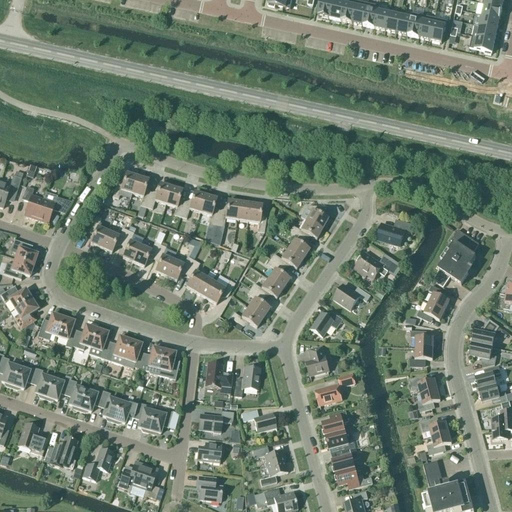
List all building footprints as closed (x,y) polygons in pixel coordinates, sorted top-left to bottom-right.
[(268,0),(268,6),(268,8),(274,9),(275,7),(290,11),(292,0),(268,0)] [(333,3),(322,0),(318,18),(329,21),(333,3)] [(343,0),(333,0),(333,3),(329,21),(341,23),(345,0),(343,0)] [(357,3),(345,0),(341,23),(352,25),(357,3)] [(504,0),(485,0),(484,6),(502,10),(504,0)] [(368,5),(357,3),(352,25),(363,28),(368,5)] [(379,8),(368,5),(363,28),(375,30),(378,13),(379,8)] [(502,10),(484,6),(481,18),(499,22),(502,10)] [(389,15),(378,13),(375,30),(385,33),(389,15)] [(400,17),(389,15),(385,33),(396,35),(400,17)] [(423,18),(412,15),(411,20),(407,38),(418,40),(423,18)] [(411,20),(400,17),(396,35),(407,38),(411,20)] [(435,20),(423,18),(418,40),(430,43),(435,20)] [(499,22),(481,18),(479,28),(497,32),(499,22)] [(446,23),(435,20),(430,43),(441,45),(446,23)] [(497,32),(479,28),(475,27),(472,39),(494,44),(497,32)] [(494,44),(472,39),(469,50),(485,54),(484,56),(491,57),(491,54),(492,55),(494,44)] [(0,184),(0,209),(3,211),(6,200),(14,203),(23,175),(16,173),(14,178),(13,178),(9,188),(0,184)] [(132,196),(137,179),(126,175),(122,187),(116,186),(112,199),(118,201),(121,193),(132,196)] [(151,195),(145,193),(148,182),(137,179),(132,196),(143,200),(140,208),(146,210),(151,195)] [(157,197),(151,195),(146,210),(152,212),(155,203),(166,207),(171,189),(160,186),(157,197)] [(43,202),(31,198),(33,192),(26,189),(22,202),(29,204),(24,218),(36,222),(43,202)] [(180,219),(184,205),(179,204),(182,193),(171,189),(166,207),(177,210),(174,218),(180,219)] [(48,226),(52,212),(59,214),(63,202),(57,199),(57,198),(45,194),(43,202),(36,222),(48,226)] [(200,215),(205,197),(194,194),(190,207),(184,205),(180,219),(186,221),(189,212),(200,215)] [(216,228),(219,214),(213,213),(216,201),(205,197),(200,215),(211,219),(208,227),(216,228)] [(242,223),(245,205),(227,203),(226,215),(219,214),(216,228),(224,229),(225,221),(242,223)] [(245,205),(242,223),(259,226),(258,234),(264,235),(266,221),(260,220),(262,208),(245,205)] [(306,223),(322,231),(328,221),(319,216),(320,214),(324,214),(324,208),(309,207),(307,211),(311,213),(306,223)] [(101,251),(108,234),(97,229),(101,221),(95,219),(90,232),(95,234),(90,246),(101,251)] [(412,236),(415,228),(396,222),(393,230),(382,227),(377,242),(400,249),(404,234),(412,236)] [(316,242),(322,231),(306,223),(301,232),(294,227),(290,232),(302,240),(305,236),(316,242)] [(122,246),(128,233),(122,230),(118,238),(108,234),(101,251),(111,255),(117,244),(122,246)] [(299,245),(302,240),(290,232),(287,237),(294,242),(287,252),(302,262),(309,252),(299,245)] [(461,286),(468,276),(465,274),(476,259),(472,257),(479,246),(458,232),(451,243),(454,245),(448,254),(451,255),(432,283),(443,290),(450,279),(461,287),(462,286),(461,286)] [(133,265),(141,248),(130,244),(134,235),(128,233),(122,246),(127,249),(122,260),(133,265)] [(213,240),(212,246),(219,248),(221,242),(213,240)] [(15,261),(35,268),(37,263),(36,260),(37,257),(30,254),(32,249),(14,242),(10,254),(17,256),(15,261)] [(154,260),(160,247),(155,245),(151,253),(141,248),(133,265),(144,269),(149,258),(154,260)] [(166,279),(173,262),(162,258),(166,250),(160,247),(154,260),(160,263),(155,274),(166,279)] [(252,252),(245,250),(243,257),(249,259),(252,252)] [(296,272),(302,262),(287,252),(281,261),(274,256),(270,261),(282,270),(285,265),(296,272)] [(379,265),(364,256),(354,271),(365,279),(367,276),(374,281),(373,281),(374,282),(378,275),(384,279),(393,266),(383,259),(379,265)] [(187,275),(193,262),(187,259),(183,267),(173,262),(166,279),(176,284),(181,272),(187,275)] [(34,274),(35,268),(15,261),(13,267),(7,265),(3,276),(21,282),(23,276),(29,279),(30,275),(34,274)] [(279,274),(282,270),(270,261),(267,266),(274,271),(268,281),(283,291),(289,281),(279,274)] [(186,289),(196,295),(205,280),(195,274),(199,266),(193,262),(187,275),(192,278),(186,289)] [(205,280),(196,295),(206,301),(215,285),(205,280)] [(276,301),(283,291),(268,281),(261,291),(254,286),(250,291),(262,299),(266,294),(276,301)] [(225,291),(215,285),(206,301),(216,307),(222,296),(228,299),(235,286),(229,283),(225,291)] [(511,287),(511,289),(508,289),(506,298),(500,297),(498,310),(504,311),(505,306),(511,307),(511,287)] [(15,312),(33,300),(30,295),(27,294),(25,292),(19,295),(15,288),(0,297),(5,304),(9,302),(15,312)] [(354,295),(343,288),(334,301),(351,313),(359,299),(367,304),(371,298),(358,290),(354,295)] [(429,306),(444,313),(449,303),(440,299),(443,293),(432,288),(429,294),(433,296),(429,306)] [(378,289),(373,296),(381,301),(386,294),(378,289)] [(259,304),(262,299),(250,291),(247,296),(254,301),(248,310),(263,320),(269,311),(259,304)] [(33,300),(15,312),(18,317),(14,319),(21,331),(36,322),(32,315),(37,311),(36,309),(36,305),(33,300)] [(440,323),(444,313),(429,306),(424,315),(419,313),(417,319),(428,324),(431,319),(440,323)] [(256,330),(263,320),(248,310),(241,320),(234,315),(230,320),(242,328),(246,323),(256,330)] [(343,322),(331,314),(327,319),(322,315),(311,332),(323,340),(331,328),(336,332),(343,322)] [(57,338),(64,318),(58,316),(55,317),(52,316),(49,323),(44,321),(37,339),(49,343),(51,337),(57,338)] [(71,350),(72,349),(76,336),(70,335),(74,324),(71,323),(69,320),(64,318),(57,338),(67,342),(65,348),(71,350)] [(220,330),(223,325),(218,321),(215,327),(220,330)] [(472,347),(492,350),(495,338),(495,334),(499,329),(490,322),(480,335),(475,334),(472,347)] [(90,350),(97,329),(92,327),(89,329),(85,328),(82,338),(76,336),(72,349),(83,352),(85,348),(90,350)] [(105,362),(110,348),(104,346),(108,335),(104,334),(103,331),(97,329),(90,350),(101,354),(99,360),(105,362)] [(508,336),(503,332),(500,336),(505,340),(508,336)] [(415,351),(433,351),(433,340),(423,340),(423,334),(411,333),(410,340),(416,340),(415,351)] [(122,368),(131,341),(125,339),(122,340),(119,339),(115,350),(110,348),(105,362),(122,368)] [(140,372),(144,359),(138,358),(141,347),(138,346),(137,343),(131,341),(122,368),(133,371),(134,370),(140,372)] [(490,358),(492,350),(472,347),(469,358),(483,361),(482,365),(483,370),(495,367),(496,359),(490,358)] [(159,371),(164,350),(158,349),(156,351),(152,350),(150,361),(144,359),(140,372),(148,374),(149,376),(158,378),(159,371)] [(325,360),(322,349),(309,353),(311,359),(312,359),(313,363),(306,365),(310,379),(311,384),(312,383),(310,379),(329,374),(325,359),(325,360)] [(159,371),(158,378),(175,382),(179,364),(173,362),(175,355),(172,355),(170,352),(164,350),(159,371)] [(432,362),(433,351),(415,351),(415,361),(410,361),(410,370),(422,370),(422,362),(432,362)] [(11,390),(18,370),(8,366),(9,362),(3,360),(0,368),(0,372),(5,374),(1,384),(4,385),(6,388),(11,390)] [(96,366),(94,372),(100,374),(102,368),(96,366)] [(230,397),(230,390),(232,377),(222,375),(223,368),(207,366),(205,389),(219,390),(219,395),(230,397)] [(33,383),(37,371),(31,369),(29,373),(18,370),(11,390),(17,392),(20,391),(23,392),(27,381),(33,383)] [(479,393),(496,388),(494,381),(501,379),(498,369),(486,372),(488,377),(475,380),(479,393)] [(258,392),(260,372),(244,370),(243,384),(236,383),(234,399),(241,400),(242,390),(258,392)] [(45,402),(52,381),(41,377),(43,373),(37,371),(33,383),(38,385),(35,396),(38,397),(40,400),(45,402)] [(354,386),(352,377),(338,380),(340,387),(348,385),(349,388),(354,386)] [(420,397),(437,393),(434,382),(425,384),(423,379),(409,382),(412,392),(419,391),(420,397)] [(67,394),(71,382),(65,380),(63,385),(52,381),(45,402),(51,404),(54,402),(57,403),(61,392),(67,394)] [(79,413),(86,392),(75,389),(77,384),(71,382),(67,394),(72,396),(69,407),(72,408),(73,411),(79,413)] [(321,413),(320,408),(341,403),(337,388),(316,393),(321,413)] [(496,388),(479,393),(482,405),(494,401),(496,407),(501,405),(508,404),(505,394),(498,395),(496,388)] [(100,406),(104,394),(98,392),(97,396),(86,392),(79,413),(84,415),(88,414),(91,415),(94,404),(100,406)] [(437,393),(420,397),(422,403),(417,405),(420,415),(432,412),(430,406),(440,403),(437,393)] [(113,425),(120,404),(109,400),(110,396),(104,394),(100,406),(106,408),(102,419),(105,420),(107,423),(113,425)] [(133,420),(134,417),(138,405),(127,401),(126,406),(120,404),(113,425),(118,426),(121,425),(124,426),(127,418),(133,420)] [(148,435),(154,414),(148,413),(150,408),(138,405),(134,417),(140,419),(138,430),(141,431),(142,434),(148,435)] [(258,420),(256,412),(241,416),(243,424),(253,421),(257,435),(276,430),(272,416),(258,420)] [(154,414),(148,435),(154,437),(157,435),(160,436),(162,429),(168,431),(172,415),(166,413),(165,417),(154,414)] [(326,439),(345,434),(343,425),(348,424),(346,413),(329,418),(331,418),(333,423),(322,426),(326,439)] [(493,442),(508,442),(507,427),(511,427),(511,413),(500,414),(500,421),(491,421),(493,442)] [(232,426),(233,415),(221,414),(221,420),(202,418),(200,432),(213,433),(213,435),(220,436),(221,425),(232,426)] [(416,414),(409,415),(411,422),(418,420),(416,414)] [(432,440),(449,435),(446,425),(436,427),(434,421),(420,425),(423,435),(430,433),(432,440)] [(42,459),(47,442),(36,438),(38,431),(25,427),(17,448),(31,453),(30,455),(42,459)] [(231,430),(231,442),(239,443),(240,430),(231,430)] [(351,432),(345,434),(326,439),(329,452),(340,449),(341,455),(356,451),(351,432)] [(449,435),(432,440),(433,446),(426,448),(429,458),(443,454),(442,449),(451,446),(449,435)] [(71,463),(77,444),(64,440),(59,455),(53,452),(49,466),(60,469),(63,460),(71,463)] [(359,449),(366,447),(365,441),(357,443),(359,449)] [(219,465),(221,447),(205,445),(204,451),(198,450),(196,463),(219,465)] [(335,476),(355,471),(352,463),(358,461),(356,451),(341,455),(343,460),(332,463),(335,476)] [(106,475),(113,456),(100,452),(94,469),(86,467),(82,480),(95,484),(99,472),(106,475)] [(267,469),(285,464),(282,453),(264,458),(267,469)] [(407,461),(408,467),(416,465),(414,459),(407,461)] [(440,487),(439,484),(442,484),(437,463),(423,467),(429,490),(435,488),(437,495),(422,499),(425,511),(473,511),(466,485),(453,489),(452,483),(440,487)] [(138,490),(146,468),(135,464),(133,471),(125,468),(118,489),(130,493),(132,488),(138,490)] [(285,464),(267,469),(269,479),(259,482),(261,489),(276,485),(275,478),(288,475),(285,464)] [(146,468),(138,490),(145,493),(143,498),(155,502),(159,490),(152,488),(157,471),(146,468)] [(78,482),(81,473),(75,471),(72,480),(78,482)] [(355,471),(335,476),(339,489),(349,486),(351,492),(349,492),(349,493),(373,486),(371,480),(364,482),(363,478),(357,479),(355,471)] [(220,505),(222,489),(215,488),(215,481),(199,479),(197,490),(200,490),(199,502),(220,505)] [(280,498),(278,491),(263,495),(267,508),(275,506),(276,511),(297,511),(293,495),(280,498)] [(344,511),(364,511),(362,502),(368,501),(366,494),(354,497),(356,504),(343,507),(344,511)]
